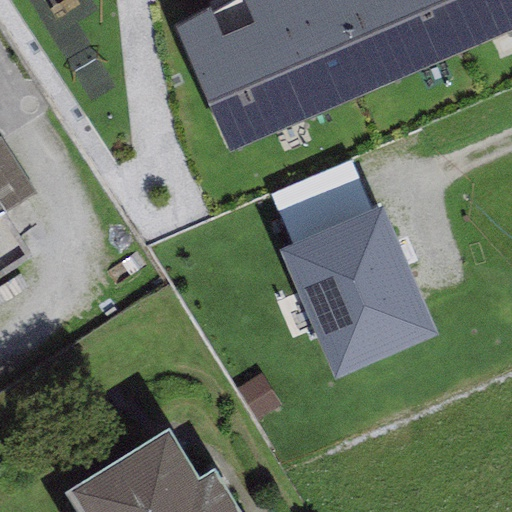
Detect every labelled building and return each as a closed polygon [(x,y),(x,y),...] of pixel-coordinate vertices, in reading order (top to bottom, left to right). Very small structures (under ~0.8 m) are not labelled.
[(461,61),(434,0),(241,0),(175,37),(229,163),(461,61)] [(511,0),(434,0),(461,61),(511,38),(511,0)] [(6,149),(0,153),(0,235),(44,205),(6,149)] [(295,254),(340,359),(420,326),(375,220),(356,228),(352,216),(301,237),(307,250),(295,254)] [(168,436),(66,498),(74,511),(234,511),(213,478),(200,487),(168,436)]
